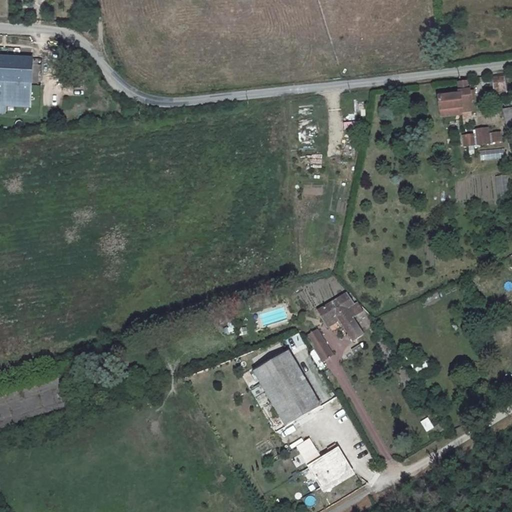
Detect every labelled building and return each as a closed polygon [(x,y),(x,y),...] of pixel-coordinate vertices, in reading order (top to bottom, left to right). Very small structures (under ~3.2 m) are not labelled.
[(0,51),(0,110),(1,111),(2,101),(29,103),(31,54),(0,51)] [(499,78),(482,80),(483,91),(486,90),(488,99),(499,97),(498,89),(500,89),(499,78)] [(462,83),(448,84),(450,103),(452,115),(453,117),(467,115),(462,83)] [(450,103),(431,106),(433,118),(452,115),(450,103)] [(360,129),(360,122),(345,121),(344,128),(360,129)] [(495,132),(486,133),(488,146),(497,144),(495,132)] [(467,135),(456,137),(457,150),(469,148),(467,135)] [(506,160),(506,149),(481,149),(481,160),(506,160)] [(495,177),(498,197),(511,195),(508,175),(495,177)] [(351,298),(322,317),(329,327),(340,320),(358,348),(371,340),(359,322),(364,319),(351,298)] [(317,336),(306,342),(322,368),(332,361),(317,336)] [(412,365),(417,376),(431,370),(426,358),(412,365)] [(292,361),(262,378),(293,431),(323,414),(292,361)] [(445,430),(441,424),(435,427),(429,417),(421,421),(432,438),(445,430)] [(341,454),(313,471),(328,495),(356,478),(341,454)] [(301,456),(293,459),(296,467),(304,464),(301,456)]
